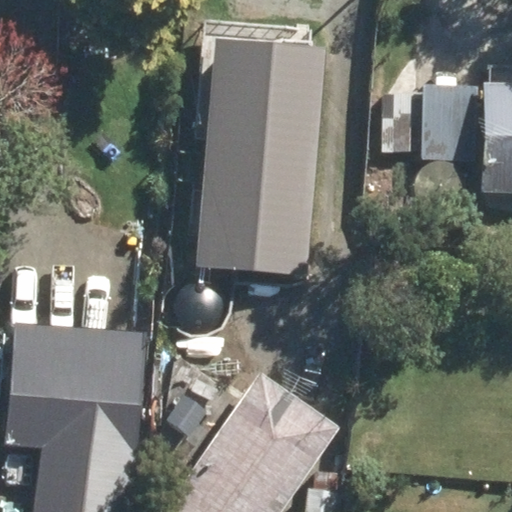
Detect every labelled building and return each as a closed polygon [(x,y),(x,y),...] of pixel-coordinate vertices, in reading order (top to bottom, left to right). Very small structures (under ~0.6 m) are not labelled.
[(420,91),(419,167),(474,168),(474,92),(420,91)] [(511,91),(480,91),(479,200),(511,200),(511,91)] [(37,454),(31,511),(125,511),(140,339),(12,328),(1,452),(37,454)] [(260,378),(166,511),(286,511),(340,435),(260,378)] [(338,511),(338,494),(306,493),(306,511),(338,511)]
